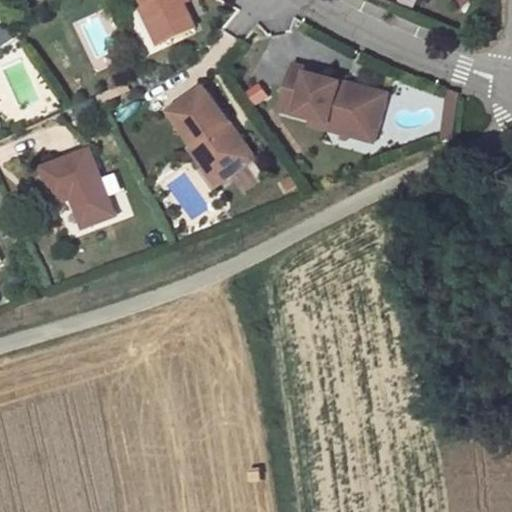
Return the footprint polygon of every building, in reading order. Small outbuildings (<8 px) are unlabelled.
[(188,3),(186,0),(146,0),(151,8),(168,43),(200,27),(188,3)] [(473,1),(471,0),(459,0),(456,4),(464,11),(473,1)] [(168,43),(151,8),(146,10),(163,46),(168,43)] [(6,24),(0,26),(0,48),(1,49),(16,41),(6,24)] [(327,78),(328,73),(297,65),(296,69),(327,78)] [(379,136),(389,100),(344,88),(346,82),(327,78),(296,69),(285,111),(319,120),(379,136)] [(389,100),(391,94),(346,82),(344,88),(389,100)] [(259,159),(240,133),(235,137),(227,127),(233,123),(208,89),(175,113),(199,147),(194,150),(207,167),(216,160),(230,180),(259,159)] [(458,141),(462,94),(449,92),(444,139),(458,141)] [(379,136),(319,120),(318,126),(378,142),(379,136)] [(240,133),(233,123),(227,127),(235,137),(240,133)] [(119,216),(92,150),(45,169),(59,204),(76,198),(88,228),(119,216)] [(230,180),(216,160),(207,167),(221,186),(230,180)]
